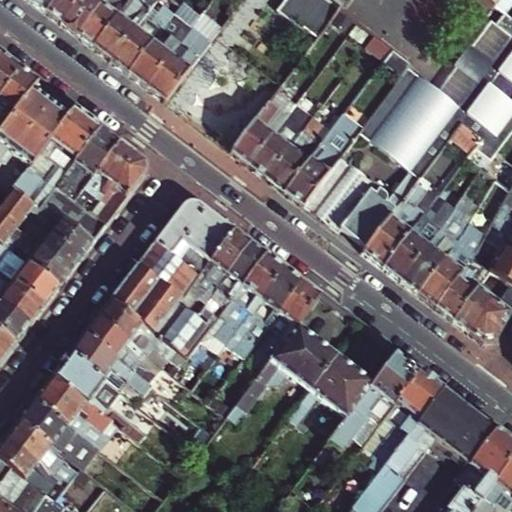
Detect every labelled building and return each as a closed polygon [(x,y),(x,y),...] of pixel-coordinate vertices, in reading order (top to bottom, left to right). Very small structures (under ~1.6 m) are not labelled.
[(45,15),(56,0),(31,0),(29,3),(45,15)] [(56,0),(45,15),(61,27),(81,0),(56,0)] [(81,0),(61,27),(77,40),(107,0),(81,0)] [(107,0),(77,40),(92,52),(131,0),(107,0)] [(131,0),(92,52),(109,64),(143,19),(150,10),(143,5),(146,0),(131,0)] [(247,0),(182,86),(191,94),(263,0),(323,0),(340,12),(348,0),(247,0)] [(340,12),(323,0),(287,0),(277,13),(318,41),(340,12)] [(457,108),(443,98),(392,163),(410,176),(419,183),(421,181),(462,127),(481,142),(492,128),(503,113),(511,100),(511,0),(478,0),(492,10),(494,8),(504,16),(496,27),(511,38),(457,108)] [(143,19),(109,64),(127,78),(167,25),(173,18),(164,11),(149,24),(143,19)] [(491,23),(440,89),(446,93),(443,98),(457,108),(511,38),(496,27),(491,23)] [(127,78),(145,92),(185,39),(167,25),(127,78)] [(185,39),(145,92),(162,105),(205,49),(188,35),(185,39)] [(367,51),(385,64),(393,53),(376,40),(367,51)] [(0,96),(19,71),(0,56),(0,96)] [(180,119),(230,156),(277,95),(281,89),(274,84),(266,93),(247,79),(234,96),(228,91),(241,74),(230,66),(217,83),(211,78),(180,119)] [(0,133),(36,85),(19,71),(0,96),(0,133)] [(358,137),(375,150),(425,84),(408,72),(358,137)] [(247,79),(241,74),(228,91),(234,96),(247,79)] [(392,163),(443,98),(437,93),(425,84),(375,150),(392,163)] [(72,112),(36,85),(0,133),(0,163),(3,166),(11,157),(28,171),(72,112)] [(446,93),(440,89),(437,93),(443,98),(446,93)] [(288,104),(277,95),(230,156),(248,170),(273,138),(266,132),(288,104)] [(511,100),(503,113),(511,120),(511,100)] [(273,138),(248,170),(266,184),(290,152),(284,146),(306,118),(295,110),(273,138)] [(98,131),(72,112),(28,171),(12,193),(27,204),(54,168),(65,176),(72,166),(98,131)] [(511,140),(511,120),(503,113),(492,128),(510,143),(511,140)] [(302,211),(340,162),(353,145),(339,134),(346,125),(341,121),(308,165),(283,197),(302,211)] [(312,123),(290,152),(266,184),(283,197),(308,165),(301,160),(323,131),(312,123)] [(510,143),(492,128),(481,142),(499,157),(510,143)] [(117,145),(98,131),(72,166),(79,172),(66,189),(77,198),(81,192),(117,145)] [(117,145),(81,192),(97,204),(109,189),(133,157),(117,145)] [(133,157),(109,189),(116,194),(97,216),(91,211),(88,216),(105,228),(145,177),(143,165),(133,157)] [(302,211),(318,224),(356,174),(340,162),(302,211)] [(54,168),(27,204),(32,208),(37,212),(41,207),(54,190),(65,176),(54,168)] [(338,233),(372,189),(368,185),(356,174),(318,224),(335,237),(338,233)] [(392,218),(419,183),(410,176),(383,211),(392,218)] [(382,272),(422,219),(431,207),(425,203),(434,191),(421,181),(419,183),(392,218),(371,245),(365,253),(362,257),(382,272)] [(378,208),(372,189),(338,233),(341,235),(365,253),(371,245),(392,218),(383,211),(378,208)] [(73,204),(54,190),(41,207),(91,247),(105,228),(88,216),(83,211),(78,208),(73,204)] [(15,240),(19,234),(14,231),(32,208),(27,204),(12,193),(0,208),(0,247),(1,249),(7,241),(11,236),(15,240)] [(81,204),(76,200),(73,204),(78,208),(81,204)] [(431,207),(422,219),(430,225),(444,206),(436,200),(431,207)] [(511,230),(511,232),(511,233),(511,209),(503,205),(498,213),(511,220),(511,230)] [(382,272),(399,285),(438,232),(452,212),(444,206),(430,225),(422,219),(382,272)] [(70,274),(91,247),(41,207),(37,212),(33,217),(51,231),(38,249),(70,274)] [(86,207),(83,211),(88,216),(91,211),(86,207)] [(177,308),(187,294),(233,234),(198,207),(182,209),(110,303),(175,353),(185,361),(203,339),(212,326),(207,323),(204,328),(177,308)] [(452,212),(438,232),(446,237),(460,218),(452,212)] [(502,220),(496,216),(493,223),(498,226),(502,220)] [(438,232),(399,285),(416,298),(456,245),(469,225),(460,218),(446,237),(438,232)] [(495,232),(498,226),(493,223),(489,229),(495,232)] [(477,231),(469,225),(456,245),(462,250),(477,231)] [(462,250),(456,245),(416,298),(434,312),(469,265),(478,248),(483,241),(485,237),(477,231),(462,250)] [(511,233),(511,232),(501,251),(511,256),(511,233)] [(487,233),(485,237),(483,241),(489,244),(493,237),(487,233)] [(70,274),(38,249),(19,234),(15,240),(11,236),(7,241),(30,259),(24,266),(57,291),(70,274)] [(217,288),(249,246),(233,234),(187,294),(196,301),(201,300),(213,285),(217,288)] [(265,258),(249,246),(217,288),(215,291),(217,292),(210,301),(219,308),(207,323),(212,326),(220,316),(231,302),(265,258)] [(0,264),(3,267),(18,278),(12,287),(42,309),(57,291),(24,266),(1,249),(0,247),(0,264)] [(498,280),(505,284),(511,288),(511,256),(501,251),(495,262),(481,254),(483,251),(478,248),(469,265),(489,275),(498,280)] [(265,258),(231,302),(237,307),(227,321),(209,344),(214,347),(208,355),(215,360),(224,348),(249,316),(283,272),(265,258)] [(452,325),(477,291),(470,285),(476,277),(483,283),(489,275),(469,265),(434,312),(452,325)] [(3,267),(0,270),(0,277),(12,287),(18,278),(3,267)] [(267,330),(301,285),(283,272),(249,316),(256,321),(231,353),(235,356),(226,368),(234,374),(242,362),(267,330)] [(0,306),(28,327),(42,309),(12,287),(0,277),(0,306)] [(484,296),(477,291),(452,325),(467,337),(505,284),(498,280),(495,284),(484,296)] [(511,288),(505,284),(467,337),(480,347),(495,344),(511,312),(511,288)] [(215,291),(217,288),(213,285),(201,300),(207,304),(210,301),(217,292),(215,291)] [(319,299),(301,285),(267,330),(274,335),(249,367),(253,370),(226,406),(234,411),(296,329),(319,299)] [(96,321),(145,359),(161,371),(175,353),(110,303),(96,321)] [(0,336),(13,346),(28,327),(0,306),(0,336)] [(212,326),(203,339),(209,344),(227,321),(220,316),(212,326)] [(256,321),(249,316),(224,348),(231,353),(256,321)] [(82,339),(148,389),(156,378),(140,366),(145,359),(96,321),(82,339)] [(308,396),(336,360),(296,329),(234,411),(226,421),(234,428),(275,379),(276,371),(308,396)] [(274,335),(267,330),(242,362),(249,367),(274,335)] [(0,336),(0,363),(13,346),(0,336)] [(155,394),(148,389),(82,339),(68,358),(119,397),(129,405),(136,396),(147,404),(155,394)] [(371,388),(344,423),(312,464),(320,470),(334,452),(340,456),(367,419),(379,428),(383,423),(419,376),(395,357),(371,388)] [(119,397),(68,358),(51,380),(144,452),(145,453),(148,449),(146,438),(110,410),(119,397)] [(161,371),(145,359),(140,366),(156,378),(161,371)] [(317,402),(344,423),(371,388),(336,360),(308,396),(273,442),(281,448),(292,434),(294,436),(315,408),(317,402)] [(419,376),(383,423),(394,431),(369,464),(372,466),(364,476),(374,484),(443,394),(419,376)] [(144,452),(51,380),(33,403),(66,429),(67,429),(73,421),(83,429),(86,425),(118,452),(120,450),(133,459),(137,454),(140,457),(144,452)] [(213,400),(195,387),(190,394),(208,408),(213,400)] [(443,394),(374,484),(352,511),(382,511),(433,444),(468,471),(495,434),(443,394)] [(66,429),(33,403),(18,423),(50,447),(80,470),(87,460),(59,438),(66,429)] [(18,423),(15,426),(47,452),(50,447),(18,423)] [(47,452),(15,426),(3,442),(50,478),(61,487),(65,490),(76,475),(47,452)] [(511,446),(495,434),(468,471),(455,488),(462,493),(447,511),(473,511),(511,460),(511,446)] [(38,494),(50,478),(3,442),(0,446),(0,464),(1,465),(4,468),(9,471),(20,480),(27,485),(36,492),(38,494)] [(508,511),(511,507),(511,460),(473,511),(508,511)] [(6,476),(0,484),(0,511),(7,511),(14,503),(8,498),(20,480),(9,471),(6,476)] [(163,504),(180,481),(168,472),(151,494),(163,504)] [(27,485),(14,503),(7,511),(27,511),(24,510),(36,492),(27,485)] [(50,511),(54,506),(43,498),(33,511),(50,511)]
